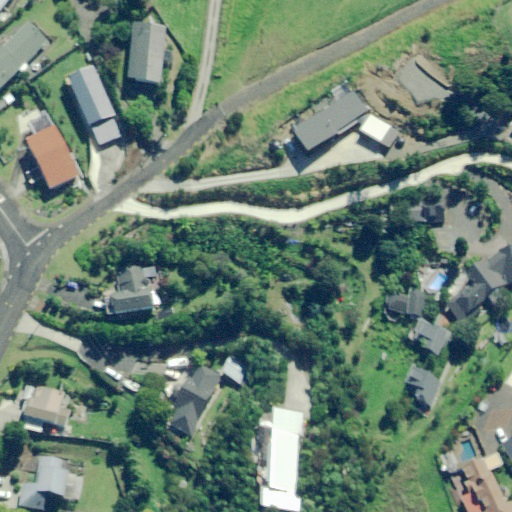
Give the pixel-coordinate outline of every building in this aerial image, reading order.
[(0,0),(0,13),(9,0),(0,0)] [(127,4),(124,0),(110,0),(116,10),(127,4)] [(0,93),(46,44),(26,25),(6,47),(3,44),(0,47),(0,93)] [(162,56),(164,32),(131,29),(125,86),(158,89),(161,67),(169,68),(171,57),(162,56)] [(113,120),(91,72),(62,86),(74,110),(78,108),(97,149),(119,139),(111,121),(113,120)] [(45,118),(27,127),(34,140),(24,146),(34,164),(30,166),(47,197),(60,190),(62,195),(72,190),(69,185),(78,181),(52,132),(45,118)] [(472,269),(462,277),(450,301),(443,309),(459,326),(504,284),(497,276),(502,271),(493,261),(487,267),(478,276),(472,269)] [(431,272),(424,264),(414,273),(422,281),(431,272)] [(153,311),(143,265),(115,271),(120,297),(107,300),(111,320),(153,311)] [(407,319),(407,322),(418,323),(418,320),(422,320),(423,298),(405,297),(405,299),(383,298),(381,317),(385,317),(384,323),(395,323),(396,318),(407,319)] [(455,342),(418,324),(409,343),(426,352),(424,357),(443,366),(455,342)] [(247,364),(227,355),(218,372),(238,382),(247,364)] [(219,375),(198,366),(190,382),(186,380),(171,411),(175,413),(169,427),(190,437),(219,375)] [(440,388),(410,375),(399,399),(410,404),(429,413),(440,388)] [(18,429),(59,440),(67,408),(59,406),(62,394),(24,384),(20,402),(24,403),(18,429)] [(265,454),(262,454),(262,463),(265,463),(264,485),(268,485),(268,491),(262,491),(261,511),(280,511),(297,511),(298,493),(294,493),(296,436),(300,437),(301,415),(271,414),(270,447),(266,447),(265,454)] [(511,437),(499,447),(511,465),(511,437)] [(489,473),(501,467),(496,456),(482,462),(460,471),(463,477),(450,482),(463,511),(511,511),(511,505),(505,509),(489,473)] [(60,462),(37,458),(32,489),(19,487),(16,510),(25,511),(42,511),(45,499),(77,504),(80,479),(58,476),(60,462)]
